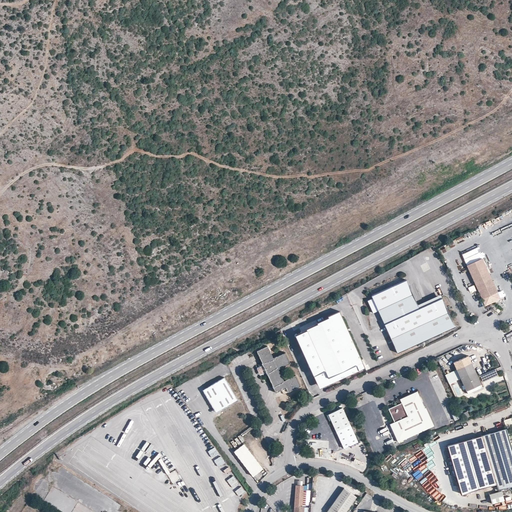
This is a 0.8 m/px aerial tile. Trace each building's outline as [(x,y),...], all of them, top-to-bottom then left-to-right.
[(481,257),(466,263),(485,304),(500,297),(481,257)] [(418,306),(417,304),(405,278),(370,295),(396,353),(454,326),(441,296),(418,307),(418,306)] [(475,285),(467,288),(470,296),(478,293),(475,285)] [(439,294),(417,304),(418,306),(418,307),(441,296),(440,294),(439,294)] [(340,313),(334,315),(337,321),(342,319),(340,313)] [(305,350),(307,360),(310,360),(312,366),(314,377),(320,376),(325,387),(366,369),(342,319),(337,321),(334,315),(329,318),(329,319),(317,325),(318,326),(306,331),(307,333),(296,337),(299,343),(303,342),(305,350)] [(262,365),(267,376),(275,394),(287,388),(289,393),(300,387),(296,377),(284,382),(279,372),(291,367),(285,354),(273,360),(268,349),(257,354),(262,365)] [(468,355),(454,361),(457,368),(471,362),(468,355)] [(472,388),(481,383),(471,362),(457,368),(469,392),(473,390),(472,388)] [(260,379),(267,376),(262,365),(255,368),(260,379)] [(457,368),(445,374),(450,384),(462,378),(457,368)] [(499,374),(496,368),(481,375),(484,381),(499,374)] [(320,390),(325,387),(320,376),(314,377),(320,390)] [(215,406),(218,411),(237,400),(225,378),(203,391),(212,408),(215,406)] [(393,410),(390,411),(394,421),(390,423),(397,441),(434,425),(426,407),(424,407),(416,391),(399,398),(401,402),(391,406),(393,410)] [(444,393),(438,395),(443,409),(449,407),(444,393)] [(357,441),(352,430),(342,407),(328,414),(338,436),(343,447),(357,441)] [(455,419),(464,415),(461,410),(453,414),(455,419)] [(511,444),(507,428),(448,445),(464,493),(498,483),(500,489),(511,485),(511,444)] [(234,454),(254,478),(263,470),(244,446),(234,454)] [(214,460),(219,467),(226,462),(221,456),(214,460)] [(407,470),(413,466),(409,461),(403,466),(407,470)] [(177,471),(169,473),(171,482),(180,480),(177,471)] [(234,475),(228,480),(233,488),(240,484),(234,475)] [(239,496),(246,491),(242,486),(235,491),(239,496)] [(296,486),(294,507),(293,511),(303,511),(304,508),(302,508),(303,500),(309,500),(310,487),(296,486)] [(327,510),(329,511),(344,511),(357,496),(344,487),(327,510)] [(502,492),(490,495),(492,505),(504,502),(502,492)]
